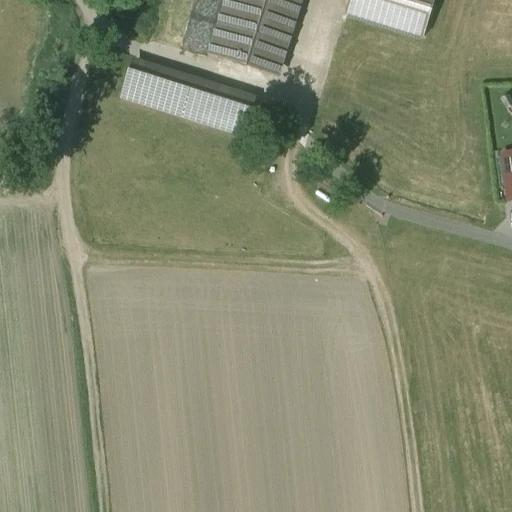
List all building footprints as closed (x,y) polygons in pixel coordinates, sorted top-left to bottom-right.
[(230,0),(213,57),(280,78),(304,0),(230,0)] [(350,0),(346,15),(426,40),(438,0),(350,0)] [(251,114),(131,76),(124,99),(244,137),(251,114)] [(511,204),(511,154),(501,156),(508,205),(511,204)] [(68,421),(89,419),(83,314),(61,315),(68,421)]
